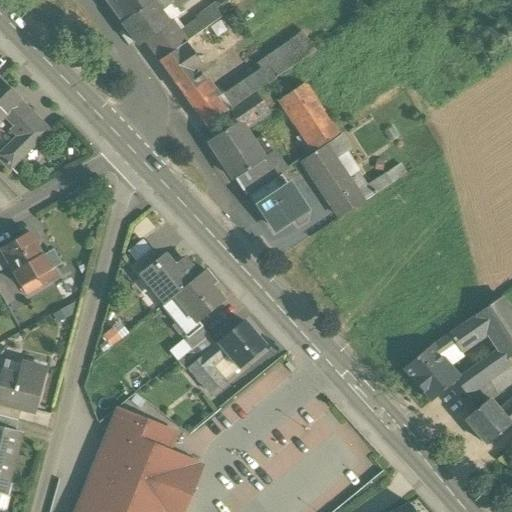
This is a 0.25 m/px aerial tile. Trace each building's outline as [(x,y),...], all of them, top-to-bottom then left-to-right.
[(104,0),(104,1),(121,23),(151,1),(151,0),(104,0)] [(165,0),(173,10),(186,0),(165,0)] [(151,1),(121,23),(138,47),(144,42),(168,24),(167,23),(151,1)] [(213,7),(195,19),(196,20),(203,30),(220,18),(213,7)] [(168,24),(144,42),(159,62),(185,42),(178,33),(170,20),(167,23),(168,24)] [(196,20),(178,33),(185,42),(203,30),(196,20)] [(260,72),(225,96),(224,95),(215,101),(225,114),(228,112),(255,94),(259,91),(270,84),(314,53),(302,34),(257,65),(260,72)] [(202,67),(185,42),(159,62),(184,96),(202,84),(194,73),(202,67)] [(20,102),(0,82),(0,121),(3,119),(20,102)] [(202,84),(184,96),(192,108),(207,98),(207,92),(202,84)] [(270,84),(259,91),(264,98),(275,91),(270,84)] [(338,135),(302,85),(294,91),(307,110),(293,121),(313,152),(338,135)] [(285,97),(280,101),(293,121),(307,110),(294,91),(285,97)] [(282,92),(276,95),(280,101),(285,97),(282,92)] [(255,94),(228,112),(236,125),(239,123),(243,130),(268,113),(255,94)] [(212,98),(207,98),(192,108),(206,127),(225,114),(215,101),(212,98)] [(20,102),(3,119),(13,130),(16,127),(30,113),(20,102)] [(225,114),(206,127),(215,139),(236,125),(228,112),(225,114)] [(30,113),(16,127),(16,132),(19,135),(29,146),(46,129),(30,113)] [(215,139),(209,143),(234,181),(263,161),(262,160),(251,143),(246,135),(243,130),(239,123),(236,125),(215,139)] [(19,135),(8,145),(19,156),(29,146),(19,135)] [(340,136),(325,145),(335,160),(349,151),(340,136)] [(262,160),(271,154),(260,137),(251,143),(262,160)] [(8,145),(0,152),(0,161),(6,168),(19,156),(8,145)] [(335,160),(325,145),(301,161),(338,218),(362,202),(358,196),(347,179),(346,178),(335,160)] [(263,161),(234,181),(244,197),(286,170),(276,153),(263,161)] [(364,189),(354,173),(346,178),(347,179),(358,196),(365,191),(364,189)] [(384,175),(368,185),(368,186),(374,195),(390,184),(384,175)] [(275,231),(305,211),(281,177),(252,197),(275,231)] [(368,186),(364,189),(365,191),(358,196),(362,202),(374,195),(368,186)] [(50,270),(29,233),(0,249),(0,251),(8,265),(20,287),(37,278),(50,270)] [(152,251),(131,268),(140,279),(144,276),(143,275),(160,261),(152,251)] [(174,268),(165,257),(160,261),(143,275),(144,276),(166,303),(175,296),(198,277),(184,260),(174,268)] [(198,277),(175,296),(187,310),(198,323),(199,323),(224,302),(223,300),(222,300),(212,287),(216,284),(206,271),(198,277)] [(37,278),(20,287),(25,295),(40,287),(38,283),(40,282),(37,278)] [(187,310),(175,296),(166,303),(178,317),(187,310)] [(511,313),(501,299),(475,317),(487,334),(498,350),(505,360),(506,360),(511,355),(511,313)] [(178,317),(175,320),(189,338),(203,328),(199,323),(198,323),(187,310),(178,317)] [(475,317),(448,336),(454,344),(460,353),(487,334),(475,317)] [(264,347),(242,322),(216,344),(225,355),(238,370),(264,347)] [(448,336),(429,349),(437,357),(454,344),(448,336)] [(139,348),(131,337),(113,352),(121,363),(139,348)] [(207,338),(176,362),(184,372),(187,370),(187,369),(201,357),(214,346),(207,338)] [(214,346),(201,357),(210,367),(225,355),(216,344),(214,346)] [(454,344),(437,357),(444,366),(460,353),(454,344)] [(437,357),(429,349),(403,369),(430,402),(455,381),(456,381),(444,366),(437,357)] [(456,381),(455,381),(466,396),(488,381),(509,366),(510,365),(506,360),(505,360),(498,350),(456,381)] [(201,357),(187,369),(187,370),(209,395),(223,382),(210,367),(201,357)] [(46,372),(20,365),(17,378),(0,373),(0,405),(21,411),(35,414),(46,372)] [(511,370),(509,366),(488,381),(494,390),(496,393),(511,382),(511,370)] [(488,381),(466,396),(472,405),(494,390),(488,381)] [(488,399),(464,420),(486,446),(510,425),(500,413),(488,399)] [(511,403),(500,413),(510,425),(511,423),(511,403)] [(21,411),(0,405),(0,416),(18,421),(21,411)] [(117,411),(110,429),(110,428),(109,430),(110,430),(102,449),(101,449),(101,450),(94,469),(93,469),(93,470),(86,489),(85,489),(84,490),(85,490),(77,509),(76,510),(77,511),(76,511),(175,511),(178,505),(179,504),(178,504),(186,485),(187,485),(187,484),(195,464),(196,463),(194,462),(194,463),(181,458),(181,457),(180,456),(179,457),(167,452),(174,434),(175,435),(175,433),(174,433),(161,428),(161,427),(160,427),(159,427),(147,422),(146,421),(146,422),(133,416),(132,415),(132,416),(118,411),(119,410),(117,409),(117,411)] [(0,416),(0,429),(15,434),(18,421),(0,416)] [(15,434),(0,429),(0,495),(9,498),(12,486),(8,485),(21,436),(15,434)] [(0,495),(0,511),(5,511),(9,498),(0,495)]
